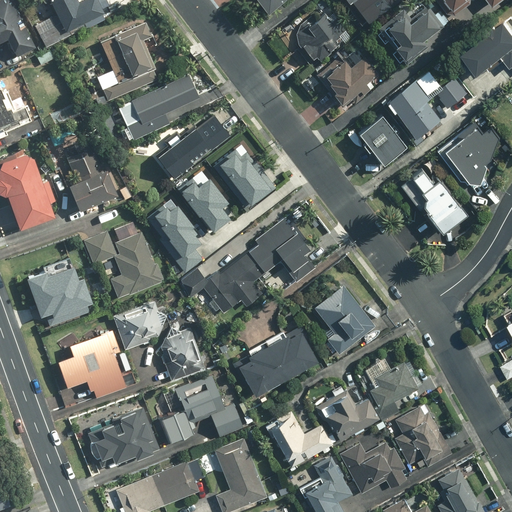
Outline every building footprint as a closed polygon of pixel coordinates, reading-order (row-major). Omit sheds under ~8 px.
[(23,19),(14,0),(0,0),(0,39),(10,60),(36,48),(25,23),(17,26),(15,23),(23,19)] [(75,0),(44,0),(57,24),(35,35),(42,49),(71,35),(68,29),(83,21),(86,27),(102,19),(92,0),(77,0),(76,1),(75,0)] [(252,0),(264,14),(282,0),(252,0)] [(342,0),(363,26),(396,0),(342,0)] [(438,0),(446,11),(463,0),(481,0),(487,8),(498,0),(438,0)] [(439,30),(449,21),(438,10),(430,18),(421,8),(411,18),(401,8),(374,33),(403,64),(422,46),(419,42),(435,26),(439,30)] [(297,47),(312,64),(338,44),(335,39),(346,31),(336,17),(329,23),(322,14),(316,18),(312,13),(296,25),(295,26),(295,27),(294,27),(294,28),(294,29),(293,30),(293,31),(293,32),(292,33),(292,34),(292,35),(292,36),(292,37),(292,38),(293,39),(293,40),(293,41),(293,42),(294,42),(294,43),(294,44),(295,44),(295,45),(296,46),(297,47)] [(106,99),(156,77),(147,56),(159,51),(146,20),(100,40),(118,80),(101,88),(106,99)] [(468,67),(475,77),(500,57),(510,70),(511,68),(511,32),(502,21),(455,60),(464,70),(468,67)] [(333,59),(314,75),(339,106),(357,91),(361,96),(373,86),(368,81),(377,74),(357,50),(338,65),(333,59)] [(436,115),(464,95),(452,77),(444,82),(433,66),(379,103),(405,141),(438,118),(436,115)] [(195,99),(184,75),(115,107),(130,141),(170,123),(165,113),(195,99)] [(0,137),(7,135),(6,132),(30,122),(22,103),(14,107),(6,87),(3,88),(0,80),(0,137)] [(189,127),(153,156),(173,181),(230,134),(212,113),(191,130),(189,127)] [(382,114),(359,132),(366,141),(363,144),(368,151),(371,149),(382,164),(406,145),(382,114)] [(479,134),(473,128),(441,151),(465,183),(475,185),(486,161),(497,136),(487,126),(479,134)] [(116,196),(89,135),(44,155),(51,173),(57,170),(76,213),(116,196)] [(245,141),(212,167),(244,207),(267,189),(255,174),(261,169),(248,153),(252,150),(245,141)] [(30,150),(0,160),(0,195),(3,195),(16,231),(53,219),(30,150)] [(226,202),(201,168),(172,189),(206,235),(227,219),(218,208),(226,202)] [(418,169),(398,186),(439,234),(463,214),(434,180),(430,183),(418,169)] [(170,198),(144,217),(159,238),(155,240),(179,273),(201,258),(194,248),(200,244),(195,237),(197,236),(170,198)] [(288,216),(205,278),(196,267),(178,281),(190,297),(200,289),(219,314),(238,299),(244,307),(261,294),(252,281),(280,259),(290,272),(304,260),(299,254),(308,247),(295,231),(292,234),(287,227),(293,223),(288,216)] [(153,264),(140,231),(113,242),(107,227),(80,238),(90,263),(110,254),(119,275),(109,279),(118,299),(163,281),(156,263),(153,264)] [(58,259),(82,249),(77,238),(54,248),(58,259)] [(46,291),(51,290),(60,317),(87,309),(79,282),(81,282),(76,267),(71,269),(69,263),(40,272),(46,291)] [(375,325),(344,283),(300,317),(331,358),(375,325)] [(156,310),(154,300),(111,316),(123,349),(151,339),(149,335),(159,331),(169,308),(156,310)] [(511,337),(511,306),(499,314),(511,337)] [(205,368),(190,327),(155,340),(170,381),(205,368)] [(318,361),(300,327),(225,366),(243,400),(318,361)] [(119,353),(110,329),(67,346),(70,356),(52,363),(62,388),(82,381),(86,392),(90,390),(94,400),(125,388),(112,355),(119,353)] [(364,393),(378,423),(400,412),(394,401),(417,390),(416,387),(420,385),(406,357),(395,363),(388,351),(356,366),(368,391),(364,393)] [(508,380),(511,378),(511,359),(500,366),(508,380)] [(222,407),(211,374),(172,387),(180,409),(155,417),(164,444),(191,435),(187,423),(209,416),(216,437),(242,428),(234,403),(222,407)] [(378,423),(364,393),(353,398),(347,385),(313,402),(334,445),(378,423)] [(451,455),(424,404),(393,420),(399,433),(393,437),(407,463),(413,460),(420,472),(451,455)] [(145,416),(140,405),(105,419),(107,424),(84,433),(94,459),(107,454),(110,462),(130,454),(132,460),(150,453),(146,441),(150,439),(141,418),(145,416)] [(289,412),(264,428),(289,469),(331,443),(319,423),(302,433),(289,412)] [(241,435),(212,448),(230,490),(215,496),(221,511),(224,511),(266,495),(241,435)] [(358,441),(337,453),(361,494),(383,482),(386,488),(406,477),(400,467),(403,466),(387,438),(363,451),(358,441)] [(351,496),(331,454),(309,464),(316,478),(301,485),(313,511),(332,511),(330,506),(351,496)] [(201,462),(199,457),(113,490),(121,511),(149,511),(200,492),(196,480),(213,473),(208,460),(201,462)] [(484,511),(455,466),(433,480),(445,499),(434,506),(437,511),(484,511)] [(408,511),(401,497),(379,509),(380,511),(428,511),(425,506),(413,511),(408,511)]
